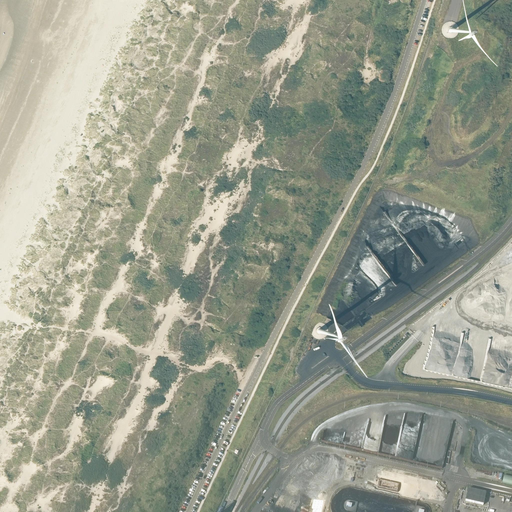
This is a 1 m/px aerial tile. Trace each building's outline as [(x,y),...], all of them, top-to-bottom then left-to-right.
[(441,29),(441,30),(441,31),(441,32),(442,32),(442,33),(442,34),(443,35),(444,36),(444,37),(445,37),(446,37),(446,38),(447,38),(448,38),(449,39),(450,39),(451,39),(452,38),(453,38),(454,37),(455,37),(456,37),(456,36),(457,35),(458,34),(458,33),(458,32),(458,31),(459,30),(458,29),(458,28),(458,27),(458,26),(457,26),(457,25),(456,24),(455,23),(454,23),(454,22),(453,22),(452,22),(451,21),(450,21),(449,21),(448,22),(447,22),(446,22),(445,23),(444,24),(443,25),(442,26),(442,27),(442,28),(441,28),(441,29)] [(379,81),(388,82),(390,71),(381,69),(379,72),(379,73),(378,73),(378,74),(378,75),(378,76),(379,76),(379,77),(379,78),(379,81)] [(328,332),(328,331),(328,330),(327,329),(327,328),(327,327),(326,326),(325,325),(325,324),(324,324),(323,323),(322,323),(321,323),(320,322),(319,322),(318,322),(317,323),(316,323),(315,323),(314,324),(313,324),(313,325),(312,326),(311,327),(311,328),(311,329),(311,330),(311,331),(311,332),(311,333),(311,334),(312,335),(312,336),(313,337),(314,337),(314,338),(315,338),(316,339),(317,339),(318,339),(319,339),(320,339),(321,339),(322,339),(323,339),(323,338),(324,338),(325,337),(326,336),(327,335),(327,334),(327,333),(328,332)] [(422,479),(383,471),(380,482),(419,490),(422,479)] [(511,476),(504,475),(502,483),(511,484),(511,476)] [(413,489),(413,490),(412,495),(433,500),(434,494),(419,491),(413,489)] [(486,493),(468,489),(465,501),(483,505),(486,493)]
